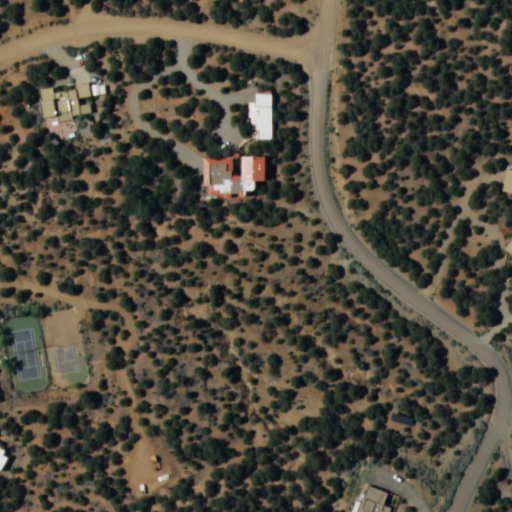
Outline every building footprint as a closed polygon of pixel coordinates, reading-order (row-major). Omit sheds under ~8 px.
[(48,119),(60,116),(61,120),(92,114),(90,105),(84,106),(83,98),(93,96),(90,85),(57,91),(56,88),(42,90),(48,119)] [(263,159),(202,159),(202,196),(257,196),(257,184),(263,184),(263,159)] [(511,171),(506,170),(501,193),(511,195),(511,171)] [(511,246),(503,247),(504,257),(511,256),(511,246)] [(0,436),(7,440),(3,448),(16,455),(8,470),(0,466),(0,436)] [(358,511),(388,511),(394,493),(367,484),(358,511)]
